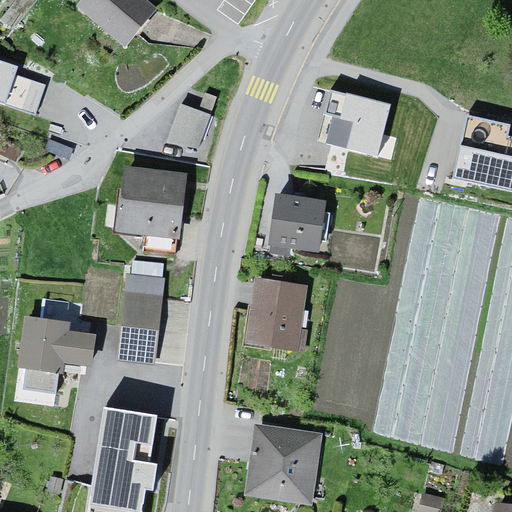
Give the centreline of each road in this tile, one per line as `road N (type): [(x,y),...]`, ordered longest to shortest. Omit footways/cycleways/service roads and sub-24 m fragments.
road 1 (residential): [(187,511),(217,255),(240,147),(276,51)]
road 2 (residential): [(276,51),(229,41),(75,171),(0,211)]
